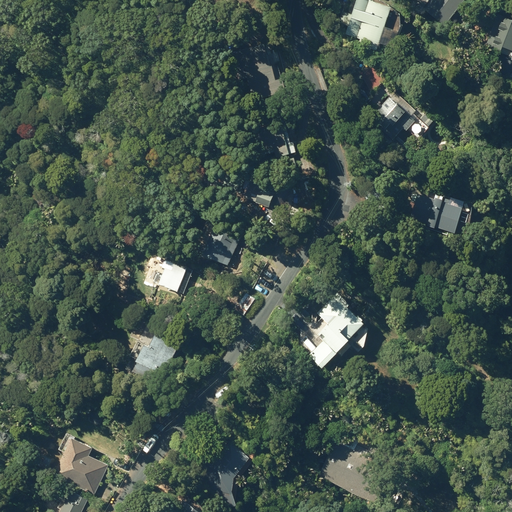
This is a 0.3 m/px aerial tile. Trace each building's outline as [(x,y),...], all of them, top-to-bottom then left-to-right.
[(364,46),(383,52),(396,9),(368,0),(362,0),(352,36),(366,40),(364,46)] [(435,0),(427,10),(448,26),(469,0),(435,0)] [(511,18),(501,14),(489,46),(511,55),(511,18)] [(251,79),(258,104),(292,94),(287,80),(278,82),(267,44),(230,55),(238,83),(251,79)] [(364,76),(375,94),(386,83),(373,68),(364,76)] [(372,121),(394,144),(409,130),(411,132),(420,122),(396,98),(372,121)] [(280,153),(285,173),(300,168),(296,154),(299,153),(297,143),(294,144),(288,121),(255,130),(263,158),(280,153)] [(285,212),(293,191),(257,177),(248,199),(260,203),(259,204),(273,209),(274,207),(285,212)] [(442,229),(462,235),(469,210),(458,206),(459,202),(452,200),(451,204),(448,203),(450,198),(441,195),(439,200),(423,195),(414,220),(433,226),(433,228),(441,231),(442,229)] [(222,219),(206,255),(232,266),(247,230),(222,219)] [(165,268),(169,270),(162,286),(186,295),(196,269),(169,258),(165,268)] [(313,350),(326,363),(367,321),(350,305),(352,303),(339,291),(319,311),(330,321),(321,331),(327,336),(313,350)] [(243,316),(255,298),(245,292),(234,310),(243,316)] [(135,373),(155,382),(164,367),(170,370),(183,344),(161,333),(153,349),(148,346),(135,373)] [(55,474),(96,494),(110,463),(91,454),(94,445),(73,435),(55,474)] [(238,504),(238,492),(235,491),(235,476),(252,455),(232,440),(214,463),(206,463),(204,502),(238,504)] [(337,440),(321,473),(378,501),(394,468),(337,440)] [(34,462),(49,469),(53,458),(38,452),(34,462)] [(28,485),(38,491),(47,475),(37,469),(28,485)] [(439,489),(455,496),(459,485),(444,478),(439,489)] [(59,511),(82,511),(90,498),(71,489),(70,492),(66,490),(63,496),(67,499),(59,511)] [(175,511),(205,511),(187,497),(175,511)]
